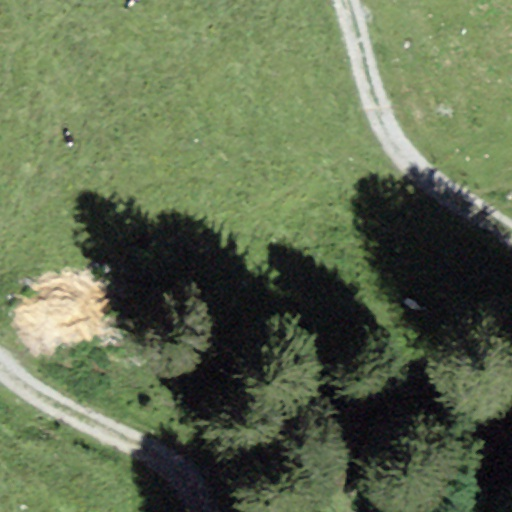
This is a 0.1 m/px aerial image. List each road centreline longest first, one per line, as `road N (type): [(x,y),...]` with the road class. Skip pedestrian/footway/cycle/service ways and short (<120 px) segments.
road 1 (track): [(511,249),(408,156),(382,115),(344,0)]
road 2 (track): [(0,363),(31,392),(202,477),(228,511)]
